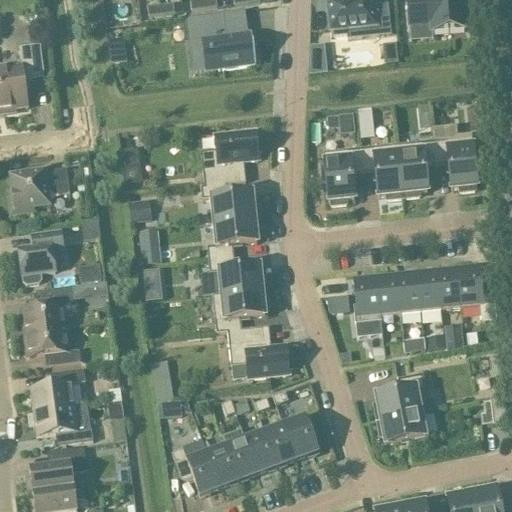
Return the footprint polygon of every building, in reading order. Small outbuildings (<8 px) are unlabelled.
[(215,0),(210,0),(202,1),(204,11),(217,9),(215,0)] [(372,0),(344,0),(325,2),(328,34),(332,33),(333,39),(349,38),(348,32),(376,29),(372,0)] [(466,36),(463,0),(418,0),(408,1),(410,31),(427,30),(428,38),(466,36)] [(204,11),(202,1),(189,3),(191,13),(204,11)] [(160,7),(161,17),(174,15),(172,5),(160,7)] [(148,19),(161,17),(160,7),(147,9),(148,19)] [(223,17),(185,23),(189,46),(202,44),(207,75),(255,68),(252,43),(240,45),(239,39),(226,41),(223,17)] [(122,41),(106,44),(109,68),(126,65),(122,41)] [(22,70),(0,72),(0,95),(3,117),(16,115),(16,113),(28,111),(24,83),(45,81),(41,48),(20,51),(22,70)] [(359,112),(360,140),(374,140),(373,111),(359,112)] [(419,120),(430,119),(429,112),(418,113),(419,120)] [(353,118),(328,121),(328,131),(340,130),(341,138),(355,137),(353,118)] [(255,136),(215,140),(216,155),(201,156),(204,191),(226,188),(245,187),(245,185),(240,186),(239,167),(258,165),(257,156),(261,156),(259,141),(255,141),(255,136)] [(474,191),(476,191),(474,170),(478,170),(476,155),(472,155),(471,142),(434,145),(436,171),(448,169),(451,193),(459,193),(459,197),(474,195),(474,191)] [(425,172),(436,171),(434,145),(397,149),(403,203),(419,201),(419,197),(427,196),(425,172)] [(360,153),(363,178),(375,177),(378,201),(386,200),(386,204),(403,203),(397,149),(360,153)] [(351,179),(363,178),(360,153),(323,157),(325,171),(321,171),(322,186),(326,185),(328,206),(331,206),(331,210),(346,209),(345,205),(354,204),(351,179)] [(138,169),(122,171),(124,187),(140,185),(138,169)] [(45,179),(45,175),(12,180),(14,195),(10,196),(13,217),(34,214),(34,210),(49,208),(47,191),(56,189),(58,197),(70,196),(67,172),(54,174),(55,177),(45,179)] [(211,203),(214,227),(258,222),(256,206),(252,206),(251,198),(227,200),(226,188),(204,191),(200,191),(202,204),(211,203)] [(131,227),(143,225),(139,207),(128,209),(131,227)] [(258,222),(214,227),(216,250),(207,251),(208,264),(233,262),(232,250),(256,247),(255,239),(259,238),(258,222)] [(97,242),(95,228),(81,230),(83,244),(97,242)] [(22,281),(23,288),(26,290),(38,288),(41,284),(40,278),(56,276),(54,259),(64,257),(61,235),(32,239),(33,251),(18,253),(22,281)] [(156,236),(140,237),(143,269),(160,268),(156,236)] [(219,276),(222,299),(265,294),(264,279),(260,279),(259,271),(235,273),(233,262),(208,264),(210,277),(219,276)] [(491,291),(480,292),(478,275),(457,277),(461,312),(478,310),(480,330),(495,328),(491,291)] [(440,314),(461,312),(457,277),(437,279),(440,314)] [(420,317),(440,314),(437,279),(416,282),(420,317)] [(399,319),(420,317),(416,282),(395,284),(399,319)] [(100,283),(78,286),(79,292),(100,289),(100,283)] [(374,286),(378,321),(399,319),(395,284),(374,286)] [(380,337),(378,321),(374,286),(354,288),(356,310),(353,310),(357,340),(380,337)] [(161,303),(160,290),(144,292),(146,305),(161,303)] [(23,313),(26,337),(66,332),(64,318),(74,316),(71,291),(43,295),(36,296),(38,312),(23,313)] [(105,291),(91,292),(92,305),(106,305),(105,291)] [(216,338),(227,337),(241,334),(240,322),(264,320),(263,312),(267,311),(265,294),(222,299),(212,300),(216,338)] [(348,311),(347,299),(327,301),(329,313),(348,311)] [(30,361),(52,358),(53,370),(81,367),(79,354),(69,356),(66,332),(26,337),(30,361)] [(241,334),(227,337),(231,371),(246,369),(248,383),(288,379),(288,374),(292,373),(290,358),(286,359),(285,350),(264,352),(263,333),(268,333),(268,332),(241,334)] [(475,337),(466,338),(467,352),(477,351),(475,337)] [(445,341),(446,355),(461,354),(459,340),(445,341)] [(423,356),(422,345),(404,347),(405,358),(423,356)] [(389,351),(390,361),(402,360),(401,350),(389,351)] [(372,363),(384,362),(383,352),(370,354),(372,363)] [(158,407),(171,405),(165,366),(151,368),(158,407)] [(32,393),(34,417),(74,412),(71,388),(86,387),(84,374),(56,378),(57,390),(32,393)] [(377,424),(420,416),(415,393),(425,392),(422,379),(398,384),(400,396),(376,400),(378,408),(374,409),(377,424)] [(275,411),(288,406),(284,398),(272,402),(275,411)] [(254,409),(257,418),(270,413),(266,404),(254,409)] [(223,408),(227,420),(234,418),(230,405),(223,408)] [(234,409),(237,418),(249,414),(245,405),(234,409)] [(492,431),(507,429),(504,405),(489,406),(492,431)] [(179,409),(158,412),(159,427),(180,424),(179,409)] [(77,435),(74,412),(34,417),(38,441),(64,437),(65,449),(93,446),(92,433),(77,435)] [(422,416),(420,416),(377,424),(380,441),(384,441),(385,449),(412,444),(413,447),(428,445),(422,416)] [(281,428),(283,431),(285,430),(298,464),(317,457),(309,436),(312,435),(306,419),(284,427),(281,428)] [(123,426),(113,428),(115,449),(125,448),(123,426)] [(285,430),(283,431),(266,438),(278,471),(298,464),(285,430)] [(266,438),(246,445),(258,478),(278,471),(266,438)] [(200,500),(219,493),(207,459),(202,445),(182,452),(183,454),(186,463),(200,500)] [(246,445),(227,452),(239,485),(258,478),(246,445)] [(30,474),(33,498),(74,492),(72,478),(87,476),(84,451),(52,455),(54,471),(30,474)] [(227,452),(207,459),(219,493),(239,485),(227,452)] [(172,459),(175,467),(186,463),(183,454),(172,459)] [(35,511),(76,511),(74,492),(33,498),(35,511)] [(487,492),(471,495),(474,511),(499,511),(496,494),(488,496),(487,492)] [(474,511),(471,495),(455,498),(456,502),(448,504),(449,511),(474,511)]
